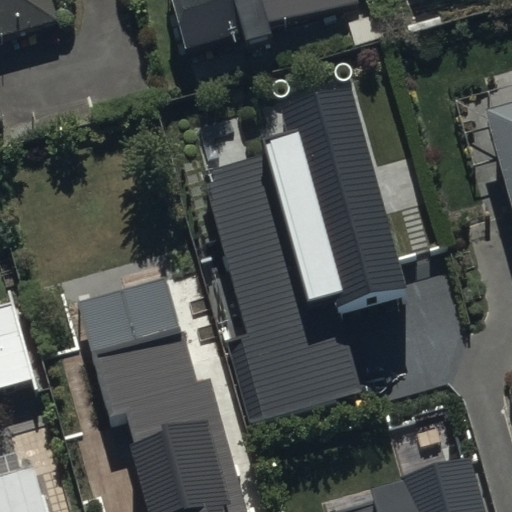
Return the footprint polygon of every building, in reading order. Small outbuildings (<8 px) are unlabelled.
[(0,0),(0,32),(58,17),(53,0),(0,0)] [(172,0),(184,43),(345,0),(172,0)] [(511,102),(487,108),(511,203),(511,102)] [(225,345),(248,436),(376,403),(352,313),(401,300),(350,103),(283,120),(289,141),(267,146),(270,158),(204,175),(247,339),(225,345)] [(96,367),(182,343),(165,283),(79,308),(96,367)] [(0,289),(0,381),(34,372),(9,287),(0,289)] [(182,343),(96,367),(113,430),(124,427),(147,511),(241,511),(207,388),(196,391),(183,343),(182,343)] [(46,511),(35,469),(0,478),(0,511),(46,511)] [(477,511),(467,475),(373,501),(376,511),(373,511),(477,511)]
